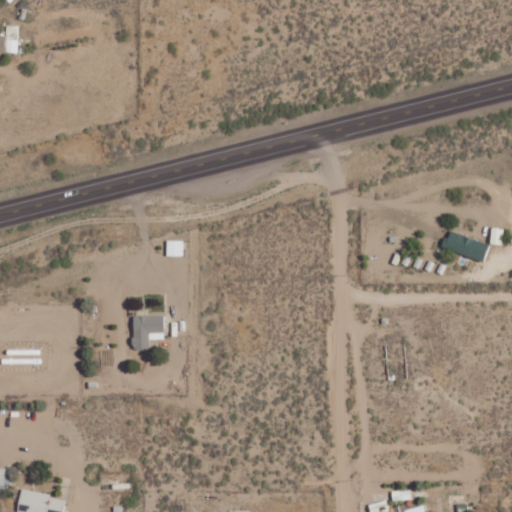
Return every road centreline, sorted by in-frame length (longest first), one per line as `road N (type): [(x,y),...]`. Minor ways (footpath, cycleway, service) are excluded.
road 1 (primary): [(0,212),(511,85)]
road 2 (residential): [(323,133),(339,190),(340,511)]
road 3 (residential): [(339,289),(511,294)]
